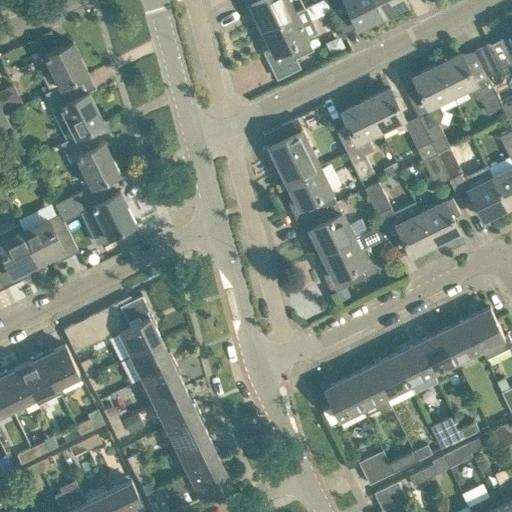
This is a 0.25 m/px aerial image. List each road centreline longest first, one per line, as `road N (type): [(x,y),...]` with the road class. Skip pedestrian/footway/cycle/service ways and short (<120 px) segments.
road 1 (residential): [(228,123),(478,0)]
road 2 (residential): [(261,370),(498,249)]
road 3 (residential): [(0,329),(221,222)]
road 4 (tertiary): [(261,370),(221,222)]
road 5 (tertiary): [(193,138),(159,0)]
road 6 (residential): [(228,123),(197,0)]
